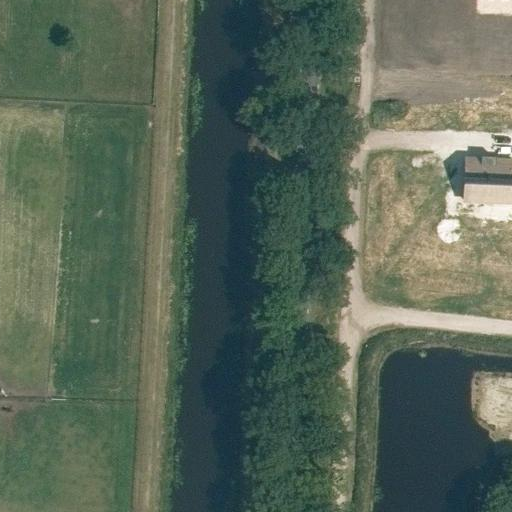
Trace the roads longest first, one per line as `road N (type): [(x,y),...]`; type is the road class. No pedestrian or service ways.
road 1 (tertiary): [(288,511),(312,0)]
road 2 (track): [(165,0),(142,511)]
